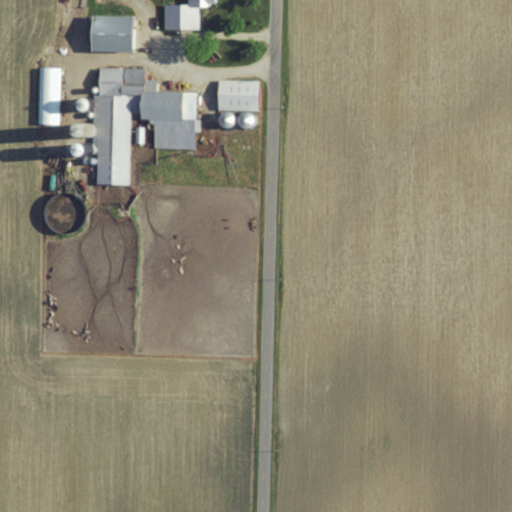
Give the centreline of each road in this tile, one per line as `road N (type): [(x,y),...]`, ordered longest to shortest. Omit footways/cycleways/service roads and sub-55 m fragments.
road 1 (residential): [(260,511),(272,0)]
road 2 (residential): [(271,74),(176,71),(164,59),(114,61),(103,41),(105,0)]
